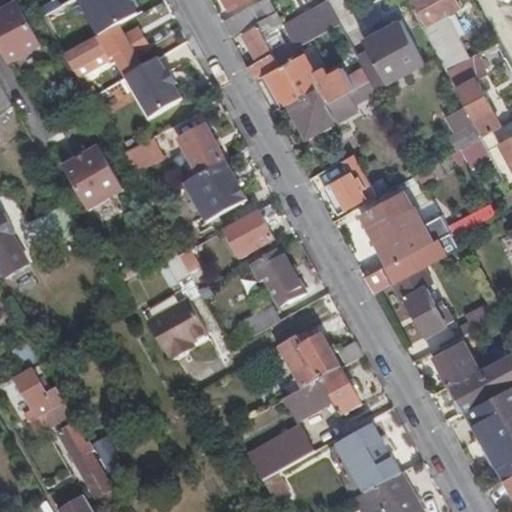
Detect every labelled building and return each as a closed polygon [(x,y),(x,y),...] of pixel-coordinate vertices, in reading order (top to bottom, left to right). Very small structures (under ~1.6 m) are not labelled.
[(271,0),(259,0),(223,21),(231,36),(257,21),(276,10),(271,0)] [(226,0),(231,9),(247,0),(226,0)] [(460,5),(457,0),(412,0),(420,13),(450,69),(472,57),(448,12),(460,5)] [(340,23),(328,1),(284,25),(296,47),(340,23)] [(8,14),(2,18),(25,59),(44,49),(19,4),(7,11),(8,14)] [(276,10),(257,21),(259,25),(244,33),(257,56),(260,61),(249,68),(255,79),(265,73),(290,59),(284,48),(287,46),(276,25),(282,21),(276,10)] [(181,27),(174,13),(144,31),(146,35),(141,38),(146,47),(181,27)] [(25,59),(2,18),(0,18),(0,47),(11,67),(25,59)] [(62,20),(50,27),(67,56),(90,43),(85,33),(74,39),(62,20)] [(371,50),(359,56),(365,68),(371,79),(377,90),(427,64),(403,20),(366,39),(371,50)] [(107,45),(102,36),(90,43),(67,56),(79,78),(118,55),(111,44),(107,45)] [(300,54),(290,59),(265,73),(284,106),(291,103),(319,86),(328,103),(371,79),(365,68),(349,75),(346,70),(333,78),(330,74),(326,66),(316,71),(304,52),(300,54)] [(450,69),(449,70),(459,88),(462,87),(479,119),(477,121),(485,136),(503,126),(476,79),(490,71),(479,52),(472,57),(450,69)] [(257,56),(246,62),(249,68),(260,61),(257,56)] [(167,73),(158,58),(129,77),(151,113),(181,95),(172,81),(175,79),(170,71),(167,73)] [(344,66),(330,74),(333,78),(346,70),(344,66)] [(129,77),(127,78),(150,115),(151,113),(129,77)] [(378,92),(377,90),(371,79),(328,103),(336,119),(337,120),(359,109),(356,103),(378,92)] [(0,116),(13,106),(0,83),(0,116)] [(336,119),(328,103),(319,86),(291,103),(309,135),(336,119)] [(455,118),(470,145),(485,136),(477,121),(471,110),(455,118)] [(485,136),(495,156),(511,187),(511,121),(503,126),(485,136)] [(196,177),(227,159),(207,124),(179,140),(195,166),(190,168),(196,177)] [(470,145),(463,149),(474,168),(495,156),(485,136),(470,145)] [(153,137),(140,144),(141,145),(154,138),(153,137)] [(125,159),(133,172),(164,155),(154,138),(141,145),(143,148),(125,159)] [(140,144),(123,154),(124,155),(141,145),(140,144)] [(141,145),(124,155),(125,159),(143,148),(141,145)] [(89,161),(84,163),(107,204),(127,193),(103,149),(87,158),(89,161)] [(355,154),(343,160),(349,171),(337,177),(336,174),(324,180),(326,185),(324,186),(339,214),(365,198),(360,189),(365,186),(369,193),(371,193),(374,197),(377,195),(355,154)] [(196,177),(186,183),(210,222),(250,198),(227,159),(196,177)] [(83,164),(81,161),(67,168),(91,213),(107,204),(84,163),(83,164)] [(392,262),(366,277),(375,293),(393,283),(426,265),(461,247),(455,236),(443,213),(435,217),(432,212),(427,215),(429,221),(417,227),(408,211),(415,207),(405,191),(365,214),(392,262)] [(277,214),(271,203),(226,229),(243,257),(276,239),(267,221),(277,214)] [(4,212),(0,214),(0,260),(9,275),(30,263),(13,233),(15,232),(4,212)] [(308,292),(282,248),(254,264),(261,277),(266,274),(279,297),(285,294),(290,302),(308,292)] [(177,249),(156,261),(171,287),(178,283),(192,275),(188,267),(180,255),(177,249)] [(192,249),(180,255),(188,267),(199,262),(192,249)] [(426,265),(393,283),(403,301),(409,297),(428,333),(454,320),(442,299),(437,302),(428,286),(435,282),(426,265)] [(192,275),(178,283),(186,296),(199,288),(192,275)] [(188,346),(193,342),(209,333),(189,298),(167,310),(188,346)] [(498,317),(491,303),(468,315),(472,322),(476,328),(498,317)] [(250,338),(281,320),(272,306),(241,323),(250,338)] [(173,354),(175,359),(190,350),(188,346),(167,310),(153,319),(173,354)] [(169,357),(173,354),(153,319),(149,321),(169,357)] [(458,329),(462,336),(476,328),(472,322),(458,329)] [(307,331),(282,345),(303,380),(306,386),(342,365),(364,353),(357,340),(335,353),(324,334),(312,340),(307,331)] [(455,339),(432,351),(450,385),(498,359),(492,349),(475,358),(465,340),(458,344),(455,339)] [(188,346),(190,350),(196,347),(193,342),(188,346)] [(511,351),(498,359),(450,385),(465,411),(468,409),(511,384),(511,351)] [(306,386),(287,398),(299,420),(339,399),(347,412),(363,402),(342,365),(306,386)] [(66,401),(60,391),(55,394),(39,366),(17,379),(39,417),(66,401)] [(257,406),(261,413),(287,398),(306,386),(303,380),(257,406)] [(511,384),(468,409),(507,478),(511,474),(511,384)] [(39,417),(46,429),(73,413),(66,401),(39,417)] [(93,448),(77,420),(59,430),(97,496),(111,487),(90,451),(93,448)] [(350,486),(357,498),(403,472),(375,424),(339,445),(347,459),(342,461),(347,470),(352,467),(360,480),(350,486)] [(304,427),(251,457),(265,481),(278,473),(318,451),(304,427)] [(425,511),(403,472),(357,498),(364,511),(425,511)] [(265,481),(277,502),(290,495),(278,473),(265,481)] [(95,511),(86,497),(61,511),(95,511)] [(48,511),(44,503),(27,511),(48,511)]
